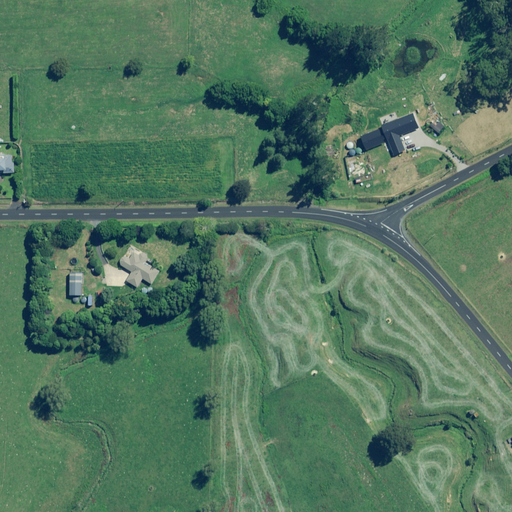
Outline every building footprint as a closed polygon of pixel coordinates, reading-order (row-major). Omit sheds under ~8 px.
[(417,113),(414,115),(383,127),(395,156),(407,151),(401,136),(419,129),(417,123),(421,121),(417,113)] [(361,147),(350,152),(352,158),(363,153),(361,147)] [(0,156),(0,174),(16,174),(15,156),(0,156)] [(141,257),(135,253),(131,260),(127,258),(126,258),(125,258),(124,259),(123,259),(123,260),(122,260),(122,261),(122,262),(121,263),(121,264),(122,265),(122,266),(133,272),(128,282),(139,288),(144,279),(153,285),(161,271),(146,263),(150,257),(143,253),(141,257)] [(84,274),(71,270),(71,296),(84,296),(84,274)]
